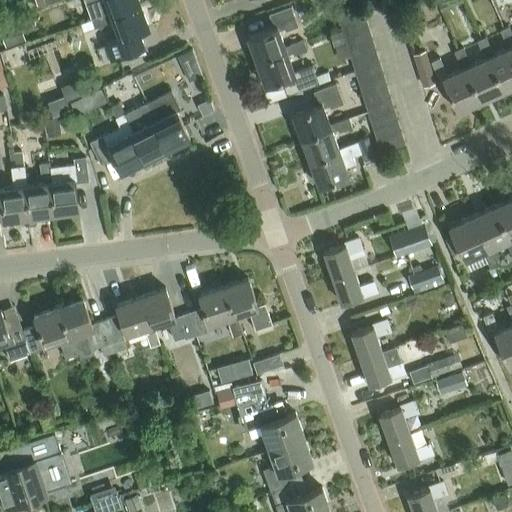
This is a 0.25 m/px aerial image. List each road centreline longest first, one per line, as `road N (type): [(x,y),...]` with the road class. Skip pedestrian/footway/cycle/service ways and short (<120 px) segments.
road 1 (residential): [(373,511),(276,235)]
road 2 (residential): [(0,266),(276,235)]
road 3 (residential): [(276,235),(511,137)]
road 4 (residential): [(276,235),(193,0)]
